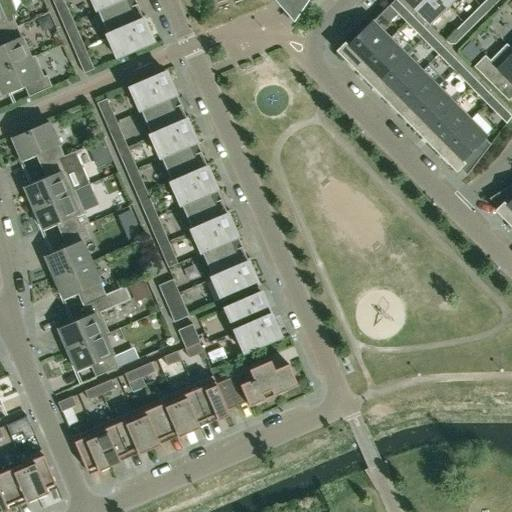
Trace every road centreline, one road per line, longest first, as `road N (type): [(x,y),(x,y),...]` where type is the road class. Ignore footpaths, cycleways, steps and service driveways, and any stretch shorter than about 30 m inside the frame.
road 1 (residential): [(351,406),(167,0)]
road 2 (residential): [(353,0),(318,41),(324,72),(457,209)]
road 3 (residential): [(101,511),(351,406)]
road 4 (residential): [(85,511),(1,310)]
